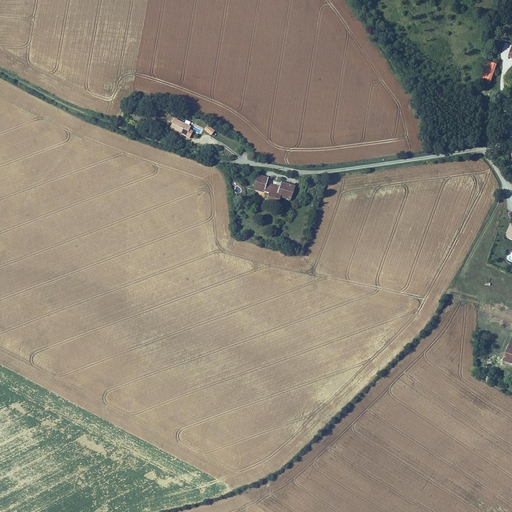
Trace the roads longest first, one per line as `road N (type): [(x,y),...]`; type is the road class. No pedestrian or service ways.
road 1 (unclassified): [(511,142),(334,170),(241,162)]
road 2 (track): [(241,162),(68,103),(0,68)]
